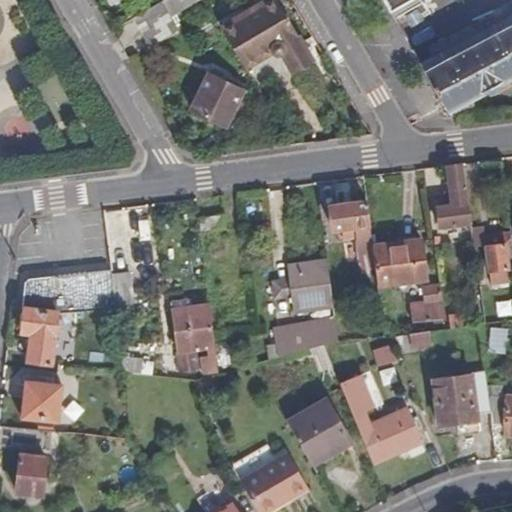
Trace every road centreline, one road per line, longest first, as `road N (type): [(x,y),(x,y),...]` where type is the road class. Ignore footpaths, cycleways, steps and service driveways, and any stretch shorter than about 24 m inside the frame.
road 1 (tertiary): [(406,151),(165,185)]
road 2 (residential): [(165,185),(160,158),(69,0)]
road 3 (residential): [(406,151),(318,0)]
road 4 (tertiary): [(165,185),(2,205)]
